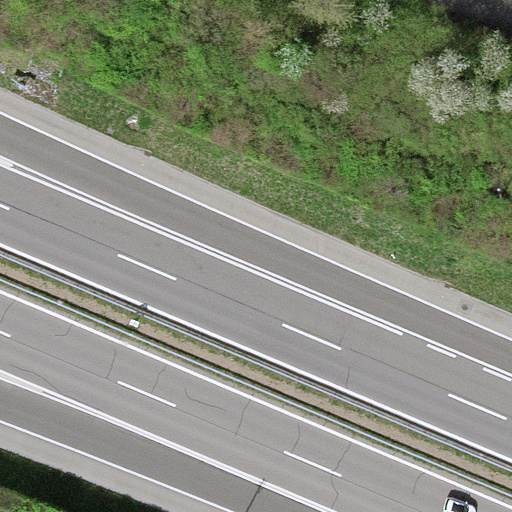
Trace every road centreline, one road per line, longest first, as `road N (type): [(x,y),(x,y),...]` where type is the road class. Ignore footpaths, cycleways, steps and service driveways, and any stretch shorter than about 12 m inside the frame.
road 1 (motorway): [(442,392),(317,278),(0,135)]
road 2 (motorway): [(442,392),(0,206)]
road 3 (motorway): [(0,330),(423,511)]
road 4 (motorway): [(0,405),(279,511)]
